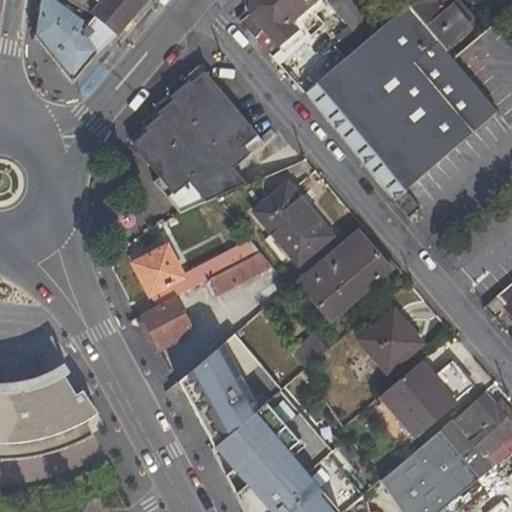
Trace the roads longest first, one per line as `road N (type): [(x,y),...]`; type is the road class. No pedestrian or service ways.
road 1 (residential): [(511,379),(199,2)]
road 2 (tertiary): [(187,511),(28,227)]
road 3 (residential): [(50,156),(199,2)]
road 4 (residential): [(5,124),(18,0)]
